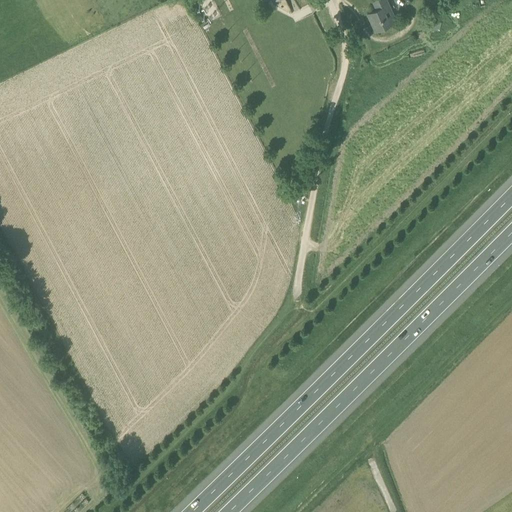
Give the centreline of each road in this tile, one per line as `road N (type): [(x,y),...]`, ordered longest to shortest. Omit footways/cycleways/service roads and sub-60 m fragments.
road 1 (motorway): [(511,194),(192,511)]
road 2 (motorway): [(229,511),(511,231)]
road 3 (unclassified): [(295,295),(345,57),(328,0)]
